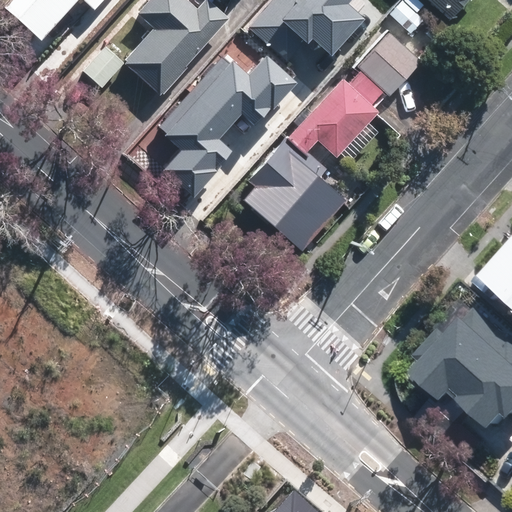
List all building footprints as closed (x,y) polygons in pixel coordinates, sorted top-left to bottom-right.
[(39,38),(74,1),(83,9),(91,0),(5,0),(2,4),(39,38)] [(102,43),(79,69),(100,87),(121,63),(156,94),(159,91),(161,93),(184,65),(183,64),(225,16),(206,0),(200,0),(193,8),(184,0),(144,0),(134,12),(151,27),(122,60),(102,43)] [(269,0),(249,22),(285,56),(307,33),(323,48),(357,11),(345,0),(269,0)] [(425,0),(447,18),(462,0),(425,0)] [(231,192),(298,250),(343,198),(317,175),(324,167),(304,150),(314,138),(332,156),(349,138),(356,144),(370,129),(363,123),(375,110),(369,104),(381,90),(386,95),(418,60),(387,32),(356,66),(358,68),(345,83),(338,77),(286,134),(284,133),(231,192)] [(228,53),(158,126),(176,142),(158,161),(185,186),(226,143),(216,134),(240,109),(250,118),(289,78),(259,50),(243,67),(228,53)] [(511,238),(477,275),(511,308),(511,238)] [(62,342),(8,292),(0,300),(0,365),(22,386),(62,342)] [(511,340),(472,303),(407,372),(438,401),(446,392),(493,436),(511,416),(511,340)] [(56,435),(66,424),(98,451),(136,407),(81,360),(43,404),(34,415),(56,435)] [(320,511),(285,481),(258,511),(320,511)]
